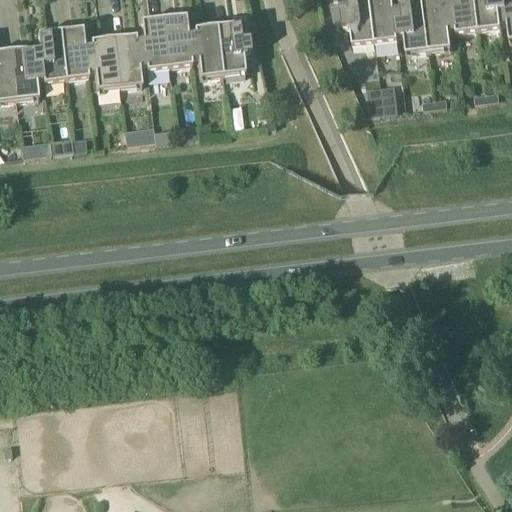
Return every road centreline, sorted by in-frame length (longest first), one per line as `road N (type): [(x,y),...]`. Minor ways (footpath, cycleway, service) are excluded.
road 1 (primary): [(511,210),(0,274)]
road 2 (primary): [(0,311),(511,249)]
